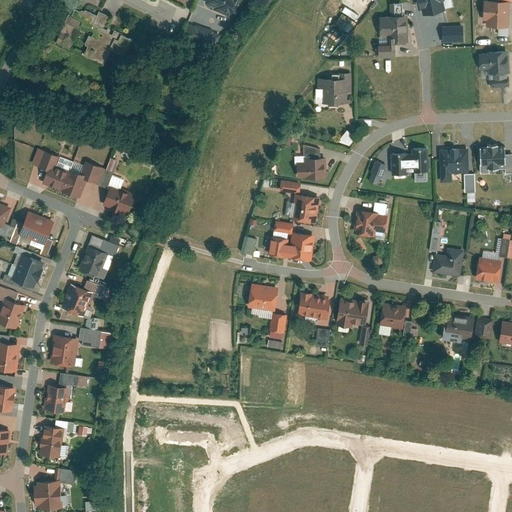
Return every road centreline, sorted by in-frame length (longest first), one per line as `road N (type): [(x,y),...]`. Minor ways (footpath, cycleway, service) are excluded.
road 1 (residential): [(511,117),(402,123),(364,145),(331,207),(342,265)]
road 2 (residential): [(18,484),(40,325),(83,215)]
road 3 (residential): [(204,511),(203,475),(314,435),(367,443)]
road 4 (residential): [(342,265),(389,286),(511,303)]
road 5 (residential): [(367,443),(505,464)]
